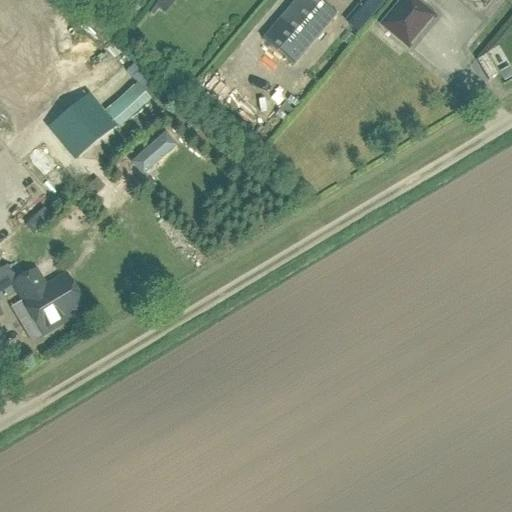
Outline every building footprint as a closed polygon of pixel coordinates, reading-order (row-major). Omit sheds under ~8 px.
[(301,0),(264,44),(295,70),(338,18),(316,0),(301,0)] [(433,19),(410,0),(406,0),(383,29),(408,49),(433,19)] [(359,34),(371,20),(363,12),(350,27),(359,34)] [(489,83),(498,77),(487,57),(477,63),(489,83)] [(511,74),(509,69),(499,75),(504,84),(511,79),(511,74)] [(155,107),(147,86),(109,101),(117,122),(155,107)] [(98,102),(90,107),(101,126),(110,122),(98,102)] [(46,290),(37,273),(14,287),(24,303),(23,304),(43,338),(71,321),(68,316),(84,307),(67,278),(46,290)]
